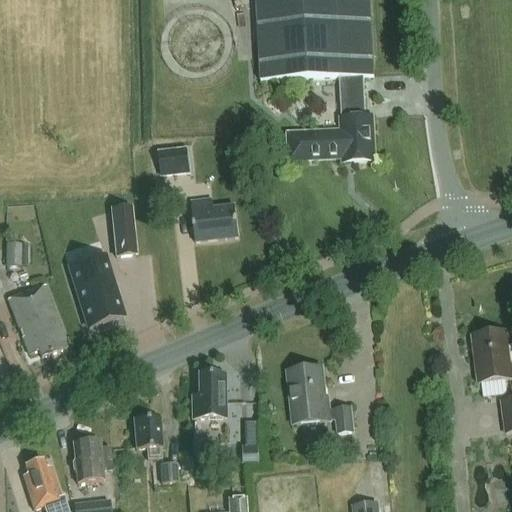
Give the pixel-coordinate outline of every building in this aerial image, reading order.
[(363,80),(374,80),(369,0),(256,0),(261,86),(339,81),(342,135),(289,138),(290,164),(321,162),(321,167),(374,164),(372,120),(366,120),(363,80)] [(189,178),(187,153),(157,156),(159,180),(189,178)] [(239,241),(235,209),(213,211),(212,202),(190,205),(195,246),(239,241)] [(136,258),(131,210),(111,213),(116,260),(136,258)] [(6,269),(28,269),(28,247),(6,247),(6,269)] [(105,259),(69,270),(88,330),(124,319),(114,288),(116,287),(116,286),(114,287),(105,259)] [(69,351),(45,288),(8,303),(29,357),(38,354),(41,361),(69,351)] [(511,375),(507,335),(472,339),(479,387),(511,382),(511,375)] [(337,424),(338,438),(353,437),(350,411),(329,413),(328,400),(325,400),(322,371),(288,375),(293,428),(337,424)] [(198,400),(192,400),(192,422),(226,421),(225,378),(198,378),(198,400)] [(511,403),(497,406),(502,440),(511,438),(511,403)] [(162,451),(159,421),(133,423),(136,453),(146,453),(147,463),(162,462),(161,451),(162,451)] [(244,424),(245,449),(241,449),(242,467),(258,467),(257,423),(244,424)] [(201,458),(201,438),(192,438),(193,459),(201,458)] [(73,474),(76,475),(77,487),(103,484),(102,476),(113,475),(110,450),(100,451),(99,444),(73,446),(75,464),(72,466),(73,474)] [(60,500),(50,470),(45,471),(43,464),(25,469),(28,477),(23,479),(33,511),(37,511),(43,510),(44,511),(68,511),(64,499),(60,500)] [(178,466),(160,468),(161,488),(179,486),(178,466)] [(247,511),(247,500),(227,501),(227,511),(247,511)]
